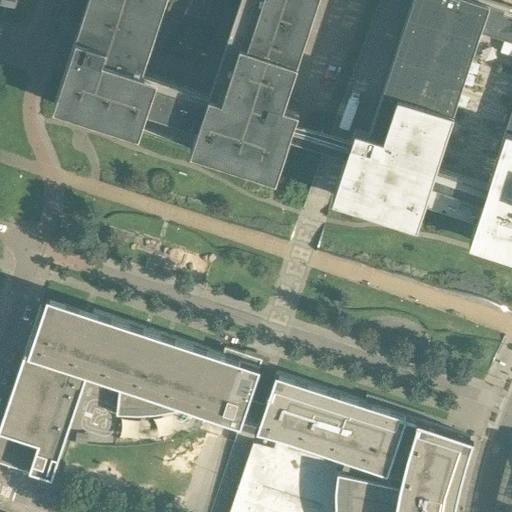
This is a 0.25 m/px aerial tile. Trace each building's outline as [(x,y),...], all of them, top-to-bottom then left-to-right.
[(76,35),(53,104),(139,132),(146,111),(197,127),(190,149),(275,177),(289,137),(294,121),(298,108),(283,103),(316,0),(87,0),(80,22),(87,24),(82,37),(76,35)] [(511,0),(412,0),(369,131),(355,126),(350,139),(294,121),(289,137),(345,155),(332,196),(333,196),(346,200),(371,209),(408,221),(411,222),(414,223),(416,223),(423,202),(476,220),(469,241),(471,241),(473,242),(477,243),(511,254),(511,0)] [(185,404),(240,423),(262,359),(225,346),(223,353),(47,294),(45,301),(42,300),(0,423),(0,460),(52,478),(91,362),(95,364),(94,365),(96,365),(97,364),(121,371),(116,415),(118,415),(119,410),(125,411),(133,411),(139,411),(149,411),(159,410),(168,408),(178,406),(185,404)] [(453,511),(456,498),(464,468),(473,436),(418,418),(417,418),(276,370),(259,422),(261,422),(254,442),(253,441),(229,511),(453,511)] [(87,435),(77,434),(76,443),(87,444),(87,435)]
